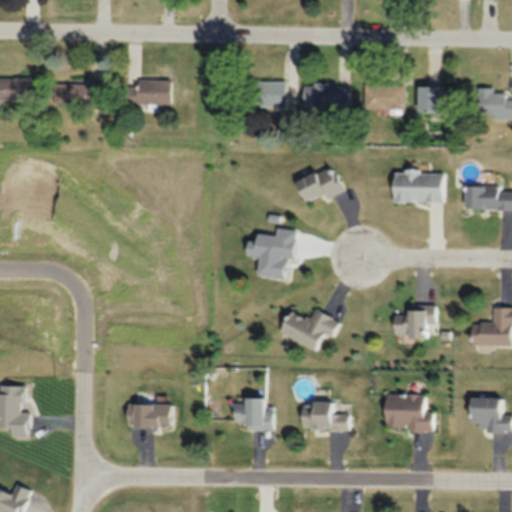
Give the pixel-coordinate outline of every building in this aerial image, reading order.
[(0,76),(0,100),(31,101),(31,76),(0,76)] [(54,104),(107,104),(107,80),(54,80),(54,104)] [(253,106),(288,106),(288,80),(253,80),(253,106)] [(170,104),(170,81),(122,81),(122,104),(170,104)] [(351,84),(304,84),(304,106),(351,106),(351,84)] [(363,109),(405,109),(405,84),(363,84),(363,109)] [(460,113),(460,86),(417,86),(417,113),(460,113)] [(511,117),(511,98),(507,98),(507,90),(477,89),(477,117),(511,117)] [(326,198),(343,190),(331,164),(293,180),(303,202),(324,192),(326,198)] [(392,201),(445,201),(444,171),(392,171),(392,201)] [(511,186),(465,187),(465,208),(511,208),(511,186)] [(289,231),(263,231),(263,274),(280,274),(280,268),(289,268),(289,231)] [(394,313),(393,337),(430,337),(431,324),(436,324),(436,304),(404,303),(404,313),(394,313)] [(511,325),(511,324),(511,306),(492,307),(493,322),(470,322),(470,344),(511,344),(511,325)] [(278,332),(315,350),(324,332),(332,336),(339,321),(314,309),(309,320),(289,310),(278,332)] [(433,430),(434,410),(425,410),(425,394),(383,393),(382,429),(433,430)] [(511,430),(511,413),(502,414),(502,397),(468,397),(468,423),(479,423),(479,431),(511,430)] [(274,428),(274,410),(263,410),(263,398),(242,398),(242,403),(233,403),(233,421),(243,421),(243,428),(274,428)] [(350,412),(335,412),(335,402),(299,402),(299,430),(350,429),(350,412)] [(0,511),(22,511),(31,489),(15,483),(12,492),(0,487),(0,511)]
